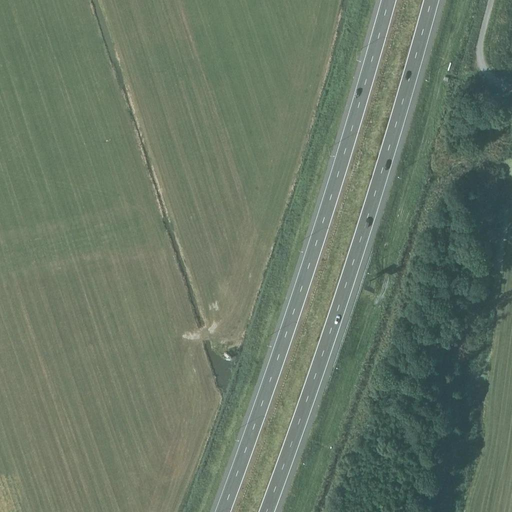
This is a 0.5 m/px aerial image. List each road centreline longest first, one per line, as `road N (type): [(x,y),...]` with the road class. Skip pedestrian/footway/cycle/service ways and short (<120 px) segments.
road 1 (motorway): [(387,0),(222,511)]
road 2 (motorway): [(266,511),(430,0)]
